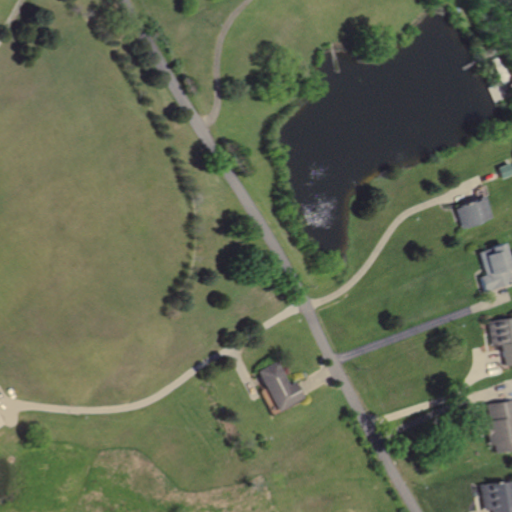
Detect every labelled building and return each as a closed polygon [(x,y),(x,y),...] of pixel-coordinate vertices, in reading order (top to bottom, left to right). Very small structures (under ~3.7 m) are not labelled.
[(475,196),(483,218),(454,230),(445,208),(464,200),(475,196)] [(507,282),(493,287),(479,292),(473,277),(478,275),(470,253),(493,244),(507,282)] [(511,364),(500,367),(498,358),(496,345),(488,347),(482,321),(508,316),(511,336),(511,364)] [(302,399),(296,389),(292,382),(287,385),(274,362),(254,373),(277,413),(302,399)] [(511,451),(511,422),(509,401),(498,403),(484,405),(486,420),(482,421),(485,447),(490,446),(492,454),(511,451)] [(475,485),(480,511),(487,510),(487,511),(506,511),(501,481),(475,485)]
